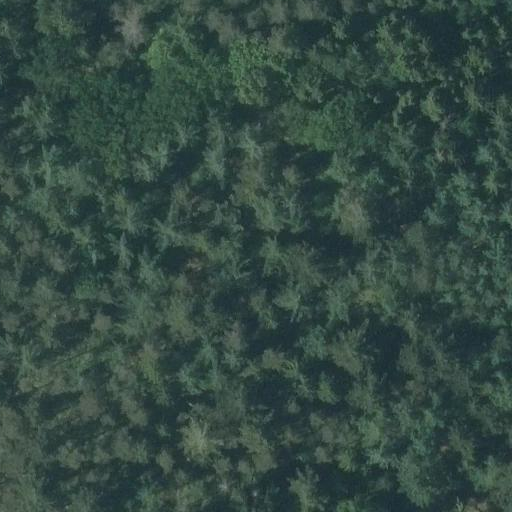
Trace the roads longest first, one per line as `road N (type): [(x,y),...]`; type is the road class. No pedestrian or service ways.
road 1 (track): [(318,0),(276,27),(255,63),(277,92),(375,150),(392,172),(511,98)]
road 2 (track): [(255,63),(213,78),(0,212)]
road 3 (track): [(511,398),(392,172)]
road 4 (track): [(400,511),(511,439)]
